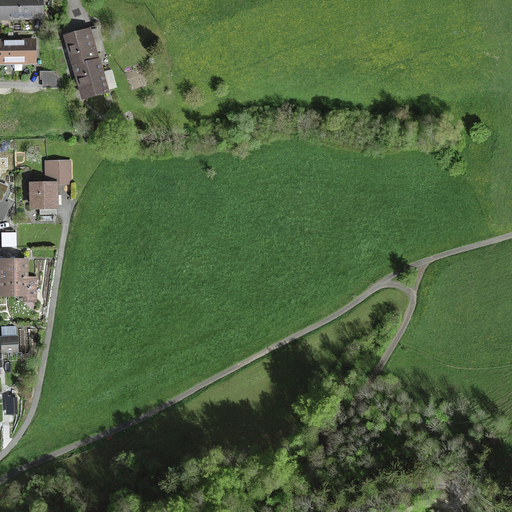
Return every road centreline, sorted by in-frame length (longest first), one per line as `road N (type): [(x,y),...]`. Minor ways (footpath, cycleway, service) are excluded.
road 1 (track): [(0,479),(202,385),(408,267),(511,234)]
road 2 (track): [(383,282),(410,292),(404,328),(288,505)]
road 3 (residential): [(0,456),(38,390),(67,212)]
road 4 (track): [(349,511),(431,485),(452,487),(455,505),(427,503),(409,511)]
